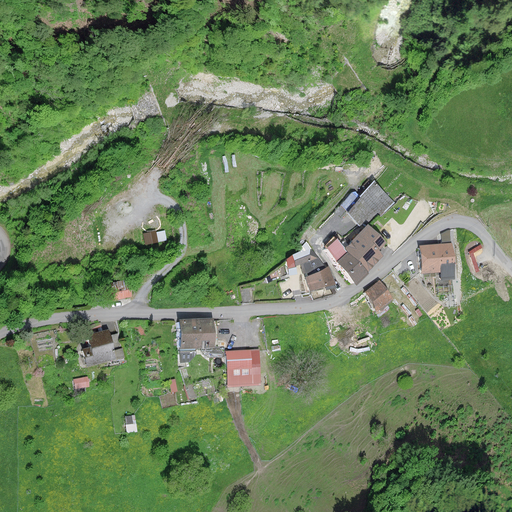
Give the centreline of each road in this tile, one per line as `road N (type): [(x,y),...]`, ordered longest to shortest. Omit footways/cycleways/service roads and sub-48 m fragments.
road 1 (unclassified): [(0,333),(81,315),(321,305),(448,221),(478,228),(511,268)]
road 2 (track): [(144,199),(172,204),(183,240),(141,298),(139,313)]
